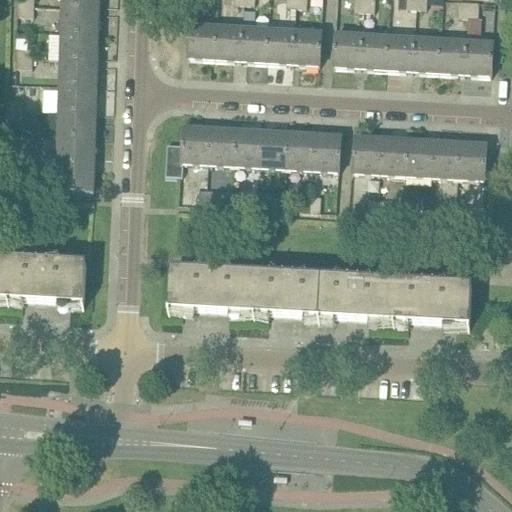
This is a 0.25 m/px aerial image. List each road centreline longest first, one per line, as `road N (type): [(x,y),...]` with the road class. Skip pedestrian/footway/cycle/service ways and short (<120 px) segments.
road 1 (residential): [(511,375),(124,354)]
road 2 (residential): [(511,116),(136,95)]
road 3 (tertiary): [(491,511),(426,470),(167,443)]
road 4 (residential): [(124,354),(136,95)]
road 5 (residential): [(124,354),(0,346)]
